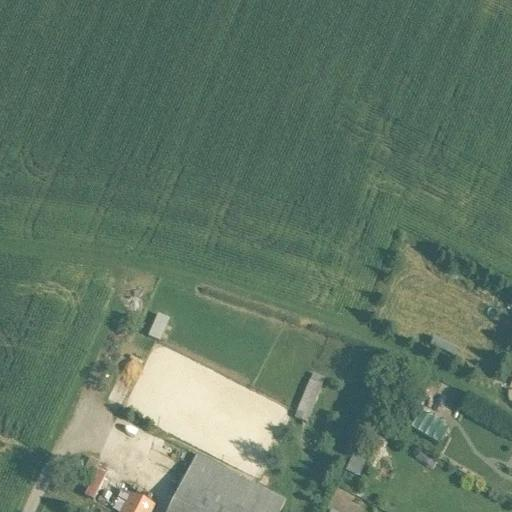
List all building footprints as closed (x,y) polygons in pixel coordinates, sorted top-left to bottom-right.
[(409,431),(437,446),(447,427),(418,413),(409,431)] [(279,511),(284,503),(195,457),(182,483),(237,511),(279,511)] [(89,468),(79,496),(94,501),(105,473),(89,468)] [(237,511),(182,483),(167,511),(237,511)] [(131,496),(122,511),(149,511),(153,506),(131,496)]
